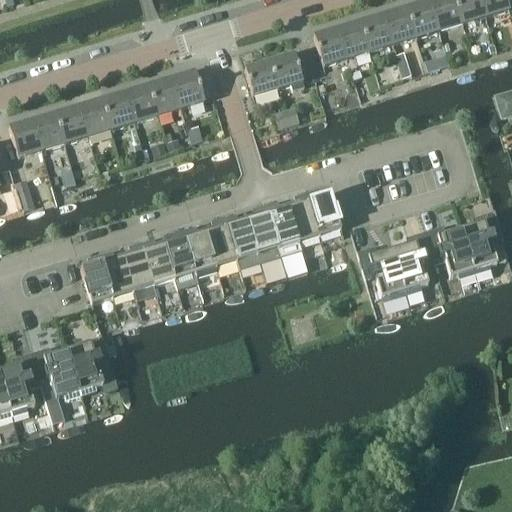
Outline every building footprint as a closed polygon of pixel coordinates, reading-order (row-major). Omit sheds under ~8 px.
[(442,0),(430,4),(439,34),(463,27),(454,0),(442,0)] [(454,0),(463,27),(485,20),(486,20),(479,0),(454,0)] [(479,0),(486,20),(509,13),(505,0),(479,0)] [(407,11),(416,41),(439,34),(430,4),(407,11)] [(384,18),(393,48),(416,41),(407,11),(384,18)] [(360,25),(369,55),(393,48),(384,18),(360,25)] [(337,32),(346,63),(369,55),(360,25),(337,32)] [(346,63),(337,32),(313,39),(322,70),(346,63)] [(394,58),(402,81),(411,78),(403,55),(394,58)] [(295,57),(269,65),(278,93),(290,89),(292,94),(304,90),(303,85),(295,57)] [(424,65),(427,76),(441,72),(437,61),(424,65)] [(278,93),(269,65),(244,73),(253,100),(278,93)] [(172,82),(181,112),(204,105),(195,75),(172,82)] [(181,112),(172,82),(148,89),(158,119),(181,112)] [(158,119),(148,89),(125,96),(134,126),(158,119)] [(134,126),(125,96),(102,103),(111,133),(134,126)] [(111,133),(102,103),(79,110),(88,140),(111,133)] [(88,140),(79,110),(55,117),(65,147),(88,140)] [(284,115),(289,129),(299,126),(295,112),(284,115)] [(289,129),(284,115),(274,118),(278,132),(289,129)] [(65,147),(55,117),(32,124),(41,155),(65,147)] [(41,155),(32,124),(9,131),(18,162),(41,155)] [(187,132),(191,148),(203,145),(198,129),(187,132)] [(14,190),(22,215),(33,211),(25,186),(14,190)] [(318,202),(315,193),(306,196),(320,241),(320,239),(340,234),(342,241),(343,241),(330,198),(329,198),(318,202)] [(320,241),(306,196),(298,199),(300,207),(288,211),(299,247),(300,247),(299,246),(319,240),(319,241),(320,241)] [(461,231),(475,278),(490,273),(489,269),(497,267),(492,251),(491,247),(504,234),(495,205),(481,218),(483,225),(461,232),(461,231)] [(274,206),(265,209),(281,261),(302,255),(299,247),(288,211),(276,214),(274,206)] [(247,223),(260,267),(281,261),(265,209),(256,211),(259,220),(247,223)] [(260,267),(247,223),(235,227),(232,218),(224,221),(237,264),(236,264),(236,265),(238,265),(240,273),(260,267)] [(217,270),(236,264),(237,264),(224,221),(215,224),(217,232),(205,236),(216,270),(217,270)] [(197,282),(198,282),(218,276),(217,270),(216,270),(205,236),(194,239),(191,231),(182,233),(197,282)] [(424,235),(434,269),(435,269),(433,264),(444,261),(445,265),(450,281),(458,279),(459,283),(475,278),(461,231),(460,232),(438,239),(436,231),(424,235)] [(175,282),(174,283),(174,284),(176,283),(178,292),(199,286),(198,282),(197,282),(182,233),(174,236),(176,244),(164,248),(175,282)] [(434,269),(424,235),(412,239),(414,246),(392,252),(406,299),(421,294),(420,290),(428,287),(423,271),(422,267),(432,264),(434,269)] [(141,246),(154,290),(155,289),(155,288),(174,283),(175,282),(164,248),(152,252),(150,243),(141,246)] [(123,260),(134,296),(134,295),(153,289),(154,290),(141,246),(132,249),(135,257),(123,260)] [(356,255),(365,284),(375,282),(376,286),(381,302),(389,299),(390,303),(406,299),(392,252),(391,252),(391,253),(369,259),(367,252),(356,255)] [(134,296),(123,260),(111,264),(108,256),(100,258),(113,301),(113,302),(114,302),(113,301),(133,295),(133,296),(134,296)] [(82,272),(81,273),(91,307),(113,301),(100,258),(91,261),(93,269),(82,273),(82,272)] [(67,353),(81,399),(96,394),(95,390),(104,388),(99,372),(97,368),(101,367),(99,358),(95,359),(91,346),(68,353),(68,352),(67,353)] [(43,353),(31,356),(41,390),(45,406),(56,402),(64,400),(66,404),(81,399),(67,353),(45,360),(43,353)] [(41,390),(31,356),(19,360),(21,367),(0,373),(0,379),(12,420),(28,415),(27,411),(35,409),(30,392),(28,388),(39,385),(40,390),(41,390)] [(0,423),(12,420),(0,379),(0,423)]
